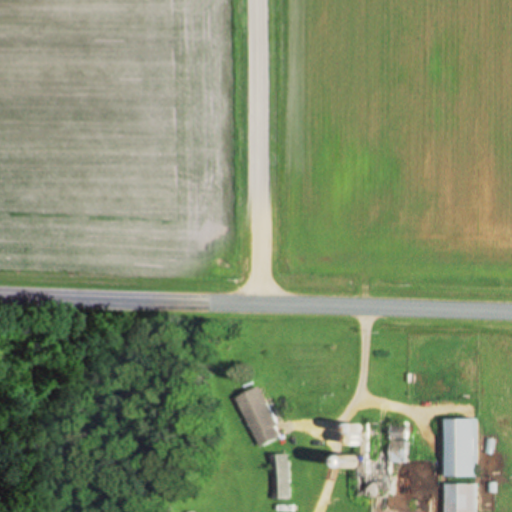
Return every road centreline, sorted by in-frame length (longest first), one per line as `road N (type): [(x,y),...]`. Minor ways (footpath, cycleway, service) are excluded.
road 1 (residential): [(0,293),(511,316)]
road 2 (residential): [(264,307),(261,0)]
